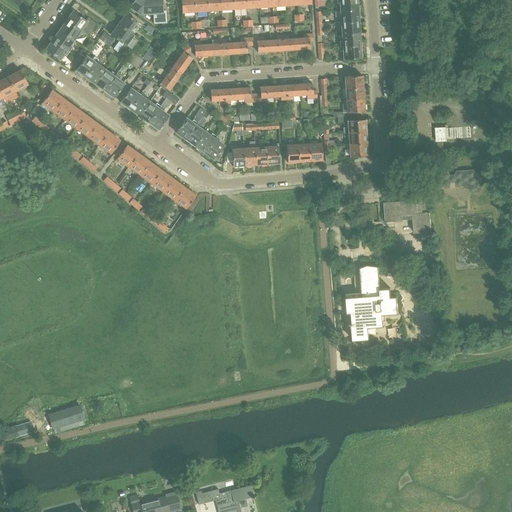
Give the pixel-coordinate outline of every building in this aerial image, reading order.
[(135,0),(130,7),(137,12),(141,14),(152,13),(153,25),(166,24),(165,11),(162,11),(161,0),(135,0)] [(195,11),(194,0),(181,0),(182,12),(195,11)] [(207,0),(194,0),(195,11),(208,10),(207,0)] [(220,0),(207,0),(208,10),(221,9),(220,0)] [(233,0),(220,0),(221,9),(234,9),(233,0)] [(246,0),(233,0),(234,9),(247,8),(246,0)] [(357,0),(340,0),(341,10),(358,9),(357,0)] [(84,15),(75,8),(66,20),(82,32),(88,36),(91,32),(90,31),(91,29),(91,28),(94,23),(84,15)] [(358,9),(341,10),(342,22),(358,20),(358,9)] [(388,18),(395,15),(393,10),(386,12),(388,18)] [(126,13),(118,23),(129,32),(137,21),(126,13)] [(66,20),(59,30),(73,40),(77,35),(79,36),(82,32),(66,20)] [(358,20),(342,22),(343,34),(359,32),(358,20)] [(110,34),(119,40),(124,44),(124,43),(127,46),(134,35),(129,32),(118,23),(110,34)] [(151,34),(154,29),(147,25),(144,29),(151,34)] [(59,30),(52,40),(69,51),(72,47),(70,45),(73,40),(59,30)] [(108,45),(114,38),(103,32),(99,38),(108,45)] [(359,32),(343,34),(343,46),(360,45),(359,32)] [(303,38),(296,39),(296,50),(310,49),(310,41),(312,41),(312,34),(302,34),(303,38)] [(296,35),(282,36),(283,51),(296,50),(296,39),(296,35)] [(277,40),(270,40),(270,52),(283,51),(282,36),(276,36),(277,40)] [(240,42),(233,42),(234,54),(247,53),(247,45),(252,45),(252,37),(240,38),(240,42)] [(262,37),(252,37),(252,45),(257,44),(257,41),(263,41),(262,37)] [(214,43),(207,44),(208,56),(221,55),(220,39),(214,40),(214,43)] [(226,39),(220,39),(221,55),(234,54),(233,42),(226,43),(226,39)] [(69,51),(52,40),(46,49),(60,59),(64,53),(66,55),(69,51)] [(124,44),(119,40),(113,48),(114,49),(110,54),(114,57),(118,51),(124,44)] [(157,49),(161,43),(157,40),(153,46),(157,49)] [(193,41),(187,44),(191,50),(195,48),(195,56),(208,56),(207,44),(200,44),(200,40),(193,41)] [(257,41),(257,44),(257,52),(270,52),(270,40),(263,41),(257,41)] [(127,46),(124,43),(124,44),(118,51),(124,55),(130,48),(127,46)] [(173,60),(175,62),(176,61),(185,67),(193,58),(187,53),(191,50),(187,44),(181,49),(173,60)] [(360,45),(343,46),(344,58),(361,57),(360,45)] [(146,54),(153,57),(155,54),(155,55),(157,51),(152,46),(146,54)] [(132,52),(126,61),(136,68),(142,59),(132,52)] [(76,56),(82,61),(85,57),(79,53),(76,56)] [(82,61),(76,69),(86,76),(98,60),(97,60),(98,59),(94,56),(92,60),(86,55),(85,57),(82,61)] [(82,61),(76,56),(70,65),(76,69),(82,61)] [(98,60),(86,76),(95,83),(105,69),(100,66),(102,63),(98,60)] [(151,60),(148,63),(146,66),(150,69),(155,62),(151,60)] [(168,66),(165,70),(177,79),(185,67),(176,61),(175,62),(171,68),(168,66)] [(105,69),(95,83),(105,90),(117,73),(116,73),(112,71),(111,73),(105,69)] [(20,70),(7,77),(15,91),(27,84),(20,70)] [(164,78),(160,83),(169,90),(177,79),(165,70),(161,76),(164,78)] [(117,73),(105,90),(114,97),(124,83),(119,79),(121,76),(117,73)] [(344,77),(345,89),(363,88),(362,75),(344,77)] [(7,77),(0,80),(0,93),(2,97),(15,91),(7,77)] [(35,93),(40,96),(47,85),(43,81),(35,93)] [(151,81),(144,90),(147,93),(154,83),(151,81)] [(312,83),(298,84),(299,95),(306,95),(306,99),(316,98),(316,90),(312,90),(312,83)] [(285,84),(272,85),(273,97),(280,97),(280,100),(286,100),(285,84)] [(298,84),(285,84),(286,100),(293,100),(292,96),(299,95),(298,84)] [(260,94),(255,94),(255,102),(266,101),(266,98),(273,97),(272,85),(259,86),(260,94)] [(249,87),(237,88),(238,99),(244,99),(244,103),(255,102),(255,94),(250,94),(249,87)] [(120,102),(130,109),(140,95),(130,88),(120,102)] [(237,88),(223,89),(224,104),(230,104),(230,105),(237,105),(237,99),(238,99),(237,88)] [(363,88),(345,89),(346,100),(363,99),(363,88)] [(210,90),(211,101),(212,101),(212,105),(224,104),(223,89),(210,90)] [(42,102),(53,111),(62,99),(51,90),(42,102)] [(166,90),(162,96),(166,99),(170,93),(166,90)] [(140,95),(130,109),(139,115),(149,102),(144,98),(146,95),(142,92),(140,95)] [(170,93),(166,99),(149,122),(158,129),(168,115),(163,111),(170,102),(175,106),(180,100),(170,93)] [(62,99),(53,111),(65,119),(74,107),(62,99)] [(149,102),(139,115),(149,122),(166,99),(160,106),(157,103),(155,105),(149,102)] [(333,117),(337,117),(349,116),(348,112),(364,111),(363,99),(346,100),(346,104),(342,104),(343,112),(333,112),(333,117)] [(74,107),(65,119),(76,128),(85,115),(74,107)] [(176,132),(185,139),(195,125),(196,125),(205,111),(200,107),(194,116),(195,116),(191,122),(186,118),(176,132)] [(225,123),(225,116),(219,112),(216,116),(225,123)] [(22,113),(13,118),(15,122),(25,117),(22,113)] [(85,115),(76,128),(88,136),(97,124),(85,115)] [(32,120),(41,128),(44,124),(35,116),(32,120)] [(349,116),(337,117),(338,122),(347,122),(348,127),(343,127),(343,133),(348,132),(365,131),(364,119),(349,120),(349,116)] [(479,133),(484,131),(480,122),(475,124),(479,133)] [(97,124),(88,136),(99,145),(108,132),(97,124)] [(195,125),(185,139),(195,146),(205,132),(196,125),(195,125)] [(438,150),(444,150),(443,141),(447,140),(446,127),(435,127),(436,141),(437,141),(438,150)] [(346,140),(346,144),(366,143),(365,131),(348,132),(349,140),(346,140)] [(108,132),(99,145),(111,153),(120,141),(108,132)] [(205,132),(195,146),(204,152),(216,136),(212,133),(210,135),(205,132)] [(469,145),(469,133),(455,134),(455,145),(469,145)] [(216,136),(204,152),(214,159),(224,145),(218,141),(220,139),(216,136)] [(249,146),(244,146),(245,165),(256,165),(255,142),(254,142),(254,141),(249,141),(249,146)] [(260,142),(255,142),(256,165),(268,164),(266,145),(260,145),(260,142)] [(322,143),(310,144),(311,161),(323,160),(322,143)] [(366,143),(346,144),(346,149),(349,148),(350,157),(367,155),(366,143)] [(278,144),(266,145),(268,164),(280,163),(278,144)] [(300,161),(298,144),(287,145),(288,162),(300,161)] [(310,144),(298,144),(300,161),(311,161),(310,144)] [(117,158),(129,166),(138,154),(126,145),(117,158)] [(337,145),(324,146),(325,162),(331,162),(330,157),(330,150),(337,150),(337,145)] [(231,147),(233,164),(233,166),(245,165),(244,146),(231,147)] [(138,154),(129,166),(140,174),(149,162),(138,154)] [(87,161),(85,165),(93,172),(96,168),(87,161)] [(149,162),(140,174),(152,183),(161,171),(149,162)] [(481,188),(483,183),(480,180),(483,176),(480,173),(476,173),(474,169),(457,170),(455,174),(451,175),(448,171),(443,171),(442,175),(444,179),(442,183),(445,187),(450,186),(452,183),(455,182),(458,186),(463,186),(468,189),(471,192),(475,192),(477,188),(481,188)] [(161,171),(152,183),(163,191),(172,179),(161,171)] [(110,173),(107,177),(103,181),(112,188),(115,184),(113,182),(116,178),(110,173)] [(172,179),(163,191),(175,200),(184,187),(172,179)] [(184,187),(175,200),(186,208),(195,196),(184,187)] [(384,203),(385,222),(403,220),(403,219),(413,218),(414,233),(431,231),(430,212),(428,212),(428,211),(426,211),(424,194),(400,196),(400,201),(384,203)] [(159,221),(156,225),(164,232),(168,229),(159,221)] [(359,268),(361,296),(359,297),(357,297),(357,293),(346,293),(348,313),(351,313),(352,323),(350,323),(350,325),(352,324),(353,340),(369,339),(368,327),(384,326),(383,314),(398,313),(397,297),(391,297),(390,288),(379,289),(378,266),(366,265),(359,268)] [(53,429),(54,429),(55,433),(74,427),(84,424),(83,420),(85,419),(80,404),(48,414),(53,429)] [(0,431),(3,441),(33,431),(30,422),(16,427),(16,426),(0,430),(0,431)] [(218,488),(202,493),(201,490),(195,492),(198,504),(204,503),(215,500),(218,511),(240,511),(238,501),(254,497),(251,485),(219,493),(218,488)] [(130,497),(131,503),(133,511),(166,511),(180,508),(176,491),(165,494),(166,497),(140,503),(139,501),(138,495),(130,497)]
